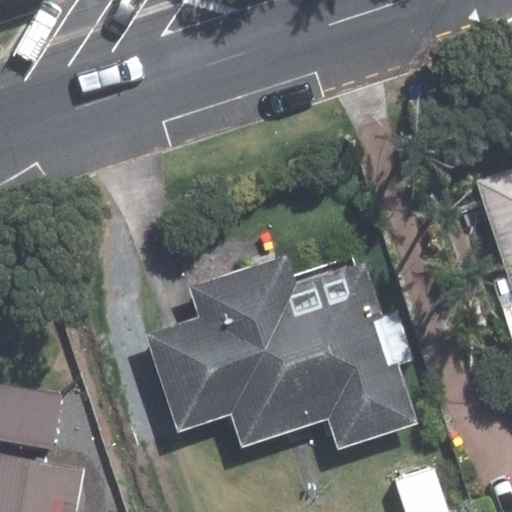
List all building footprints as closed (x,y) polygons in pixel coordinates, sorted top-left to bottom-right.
[(511,158),(468,172),(506,292),(511,289),(511,158)] [(370,307),(353,253),(285,276),(277,249),(178,280),(187,311),(138,326),(169,423),(220,406),(229,438),(316,409),(326,442),(405,417),(385,356),(370,307)] [(0,435),(43,443),(54,389),(0,378),(0,435)] [(0,511),(63,511),(71,460),(0,448),(0,511)] [(419,511),(412,491),(388,500),(392,511),(419,511)]
